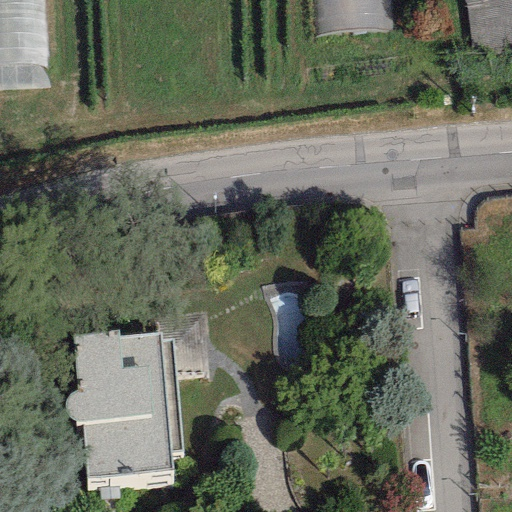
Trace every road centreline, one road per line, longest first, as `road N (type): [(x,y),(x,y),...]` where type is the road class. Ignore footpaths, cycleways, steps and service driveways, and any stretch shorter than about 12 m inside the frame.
road 1 (secondary): [(0,237),(333,164),(419,162)]
road 2 (residential): [(419,162),(446,511)]
